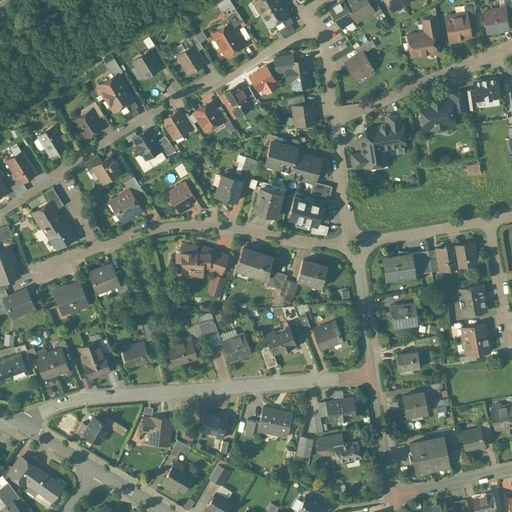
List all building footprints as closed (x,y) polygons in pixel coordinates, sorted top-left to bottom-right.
[(222,0),(219,1),(224,12),(235,7),(231,0),(222,0)] [(254,0),(255,0),(262,13),(279,2),(278,0),(254,0)] [(343,0),(341,0),(329,8),(340,27),(354,18),(355,19),(356,20),(372,10),(373,9),(367,0),(365,0),(364,1),(363,0),(349,0),(345,3),(343,0)] [(374,0),(363,0),(364,1),(365,0),(367,0),(373,9),(372,10),(374,12),(380,9),(374,0)] [(401,2),(400,0),(386,0),(391,8),(401,2)] [(473,1),(464,2),(466,11),(467,17),(476,16),(473,1)] [(279,2),(262,13),(270,25),(281,19),(285,25),(290,23),(293,22),(288,13),(287,14),(279,2)] [(505,7),(483,11),(487,33),(510,28),(508,16),(506,7),(505,7)] [(236,9),(224,16),(228,23),(231,28),(243,20),(236,9)] [(466,11),(447,15),(450,31),(455,30),(457,38),(470,35),(467,17),(466,11)] [(436,16),(423,19),(425,31),(425,32),(432,31),(432,35),(439,34),(436,16)] [(231,28),(228,23),(212,33),(226,55),(242,45),(231,28)] [(285,25),(278,30),(282,36),(294,29),(290,23),(285,25)] [(425,31),(407,34),(411,56),(420,54),(422,56),(425,55),(426,53),(435,52),(432,35),(432,31),(425,32),(425,31)] [(195,35),(184,42),(188,48),(193,45),(197,51),(203,47),(195,35)] [(371,39),(356,48),(359,54),(363,52),(375,45),(371,39)] [(188,48),(177,55),(188,73),(204,63),(197,51),(193,45),(188,48)] [(149,50),(133,60),(144,77),(160,67),(149,50)] [(359,54),(345,62),(355,78),(372,68),(363,52),(359,54)] [(282,57),(275,61),(275,68),(290,66),(289,62),(293,61),(292,55),(282,57)] [(114,58),(105,63),(113,76),(116,74),(116,75),(122,71),(114,58)] [(293,61),(289,62),(290,66),(293,87),(308,85),(305,60),(293,61)] [(113,76),(98,85),(99,86),(100,86),(107,97),(124,87),(116,75),(116,74),(113,76)] [(498,98),(496,78),(475,81),(478,106),(484,105),(483,100),(498,98)] [(239,84),(221,95),(232,113),(249,102),(242,89),(239,84)] [(257,101),(248,86),(242,89),(249,102),(251,105),(257,101)] [(124,87),(107,97),(114,109),(113,109),(114,110),(119,107),(125,103),(132,99),(131,99),(124,87)] [(466,91),(449,94),(449,99),(450,99),(452,111),(468,108),(466,91)] [(132,98),(131,99),(132,99),(125,103),(129,110),(123,114),(127,121),(139,114),(135,108),(138,106),(132,98)] [(443,98),(427,100),(428,102),(420,103),(422,114),(421,115),(419,117),(420,121),(422,123),(423,122),(424,129),(454,124),(452,111),(450,99),(449,99),(443,100),(443,98)] [(103,115),(95,101),(87,105),(90,110),(92,109),(98,118),(103,115)] [(210,102),(202,108),(202,107),(194,112),(203,127),(210,122),(212,126),(221,120),(222,120),(215,109),(210,102)] [(311,102),(292,105),(295,125),(314,122),(311,102)] [(125,103),(119,107),(123,114),(129,110),(125,103)] [(230,121),(221,106),(215,109),(222,120),(221,120),(224,125),(230,121)] [(90,110),(74,120),(85,137),(102,126),(98,118),(92,109),(90,110)] [(178,110),(163,119),(172,135),(178,131),(180,134),(189,129),(182,116),(178,110)] [(196,128),(187,113),(182,116),(189,129),(190,132),(196,128)] [(399,115),(386,117),(387,124),(400,122),(399,115)] [(381,124),(379,126),(380,127),(370,128),(367,126),(359,137),(362,139),(363,146),(362,146),(363,153),(364,165),(365,165),(371,164),(373,163),(374,162),(375,160),(386,158),(384,147),(387,147),(388,148),(394,147),(395,146),(404,144),(402,136),(403,134),(403,132),(402,131),(400,123),(400,122),(387,124),(385,123),(381,124)] [(53,125),(38,135),(52,158),(67,148),(53,125)] [(150,128),(132,140),(145,161),(163,150),(158,141),(150,128)] [(166,136),(158,141),(163,150),(168,157),(175,151),(166,136)] [(296,147),(271,140),(265,163),(266,163),(266,162),(271,163),(270,164),(285,168),(285,167),(289,169),(288,174),(289,174),(290,173),(294,175),(308,179),(308,178),(313,180),(313,181),(314,181),(315,175),(317,168),(320,158),(295,151),(296,147)] [(36,173),(22,151),(6,160),(20,183),(22,182),(36,173)] [(363,153),(352,155),(354,167),(364,165),(363,153)] [(97,154),(84,162),(89,170),(93,167),(101,161),(97,154)] [(328,159),(320,157),(320,158),(317,168),(330,171),(328,159)] [(101,161),(93,167),(103,182),(119,172),(116,166),(118,165),(118,163),(118,162),(118,161),(117,160),(116,160),(115,160),(114,160),(113,160),(110,162),(107,158),(101,161)] [(256,164),(250,162),(246,173),(252,175),(256,164)] [(480,163),(468,164),(468,173),(481,172),(480,163)] [(242,178),(222,173),(219,186),(218,185),(215,195),(235,200),(239,185),(240,186),(242,178)] [(142,189),(134,176),(124,182),(129,190),(130,189),(133,195),(142,189)] [(185,181),(169,191),(171,194),(170,200),(171,203),(175,204),(179,212),(194,203),(190,196),(193,194),(185,181)] [(283,187),(261,181),(261,182),(260,187),(253,210),(275,216),(278,207),(275,206),(279,193),(281,194),(283,187)] [(314,181),(313,181),(310,193),(328,198),(332,186),(314,181)] [(20,183),(12,188),(17,195),(27,189),(22,182),(20,183)] [(53,187),(42,193),(48,203),(50,201),(55,209),(63,204),(53,187)] [(129,190),(110,202),(113,201),(118,209),(115,211),(121,221),(137,211),(139,204),(133,195),(130,189),(129,190)] [(207,207),(197,192),(193,194),(190,196),(194,203),(199,212),(207,207)] [(50,201),(48,203),(33,212),(37,219),(37,221),(41,228),(44,228),(48,235),(49,234),(49,235),(65,225),(64,224),(55,209),(50,201)] [(332,208),(320,205),(315,222),(328,226),(332,208)] [(65,225),(49,235),(57,247),(60,246),(60,247),(77,240),(74,236),(75,236),(66,223),(64,224),(65,225)] [(0,243),(13,239),(9,227),(0,230),(0,243)] [(471,242),(427,249),(428,250),(431,271),(460,266),(460,264),(476,261),(474,250),(472,250),(471,242)] [(227,256),(213,252),(214,249),(203,246),(201,253),(195,253),(195,247),(193,245),(184,245),(181,247),(181,251),(177,251),(177,260),(181,260),(181,265),(184,268),(188,268),(188,274),(200,274),(202,272),(202,265),(210,265),(222,270),(227,256)] [(272,256),(243,246),(233,276),(234,276),(237,268),(264,278),(272,256)] [(18,276),(8,248),(0,250),(0,282),(6,280),(18,276)] [(428,250),(411,253),(414,271),(413,271),(413,274),(431,271),(428,250)] [(411,253),(383,257),(385,275),(413,271),(414,271),(411,253)] [(326,266),(302,259),(296,279),(310,283),(311,282),(321,285),(326,266)] [(108,264),(89,272),(96,292),(115,285),(119,284),(115,272),(113,269),(110,270),(108,264)] [(128,289),(121,270),(115,272),(119,284),(115,285),(118,292),(128,289)] [(286,276),(271,271),(267,284),(281,289),(285,279),(286,276)] [(209,293),(221,296),(226,277),(214,274),(209,293)] [(297,283),(285,279),(281,289),(279,294),(292,298),(297,283)] [(0,289),(5,288),(8,287),(6,280),(0,282),(0,289)] [(79,282),(66,287),(66,286),(64,285),(53,289),(60,307),(66,304),(68,311),(87,304),(79,282)] [(482,283),(456,288),(457,288),(462,314),(461,314),(461,315),(487,310),(486,310),(481,284),(482,284),(482,283)] [(5,288),(0,289),(0,312),(9,311),(4,298),(8,296),(5,288)] [(8,296),(4,298),(9,311),(12,317),(34,308),(26,289),(8,296)] [(414,301),(389,305),(392,325),(416,322),(414,312),(415,311),(414,301)] [(294,304),(281,306),(286,320),(298,316),(298,315),(294,304)] [(448,305),(436,306),(438,325),(450,323),(448,305)] [(220,326),(228,324),(223,311),(216,314),(220,326)] [(211,312),(196,313),(199,322),(203,336),(218,332),(211,312)] [(311,330),(305,313),(298,315),(298,316),(304,333),(311,330)] [(147,318),(140,318),(147,340),(153,338),(147,318)] [(334,321),(314,329),(321,347),(333,342),(333,341),(340,339),(334,321)] [(199,322),(186,326),(189,335),(190,334),(191,340),(203,336),(199,322)] [(485,323),(461,327),(462,334),(460,335),(461,341),(489,336),(488,330),(486,330),(485,323)] [(290,328),(275,333),(274,330),(265,333),(271,348),(272,353),(273,353),(296,344),(290,328)] [(5,333),(4,344),(14,344),(14,333),(5,333)] [(189,335),(176,339),(177,342),(167,345),(173,364),(183,361),(196,356),(191,340),(190,334),(189,335)] [(439,334),(414,339),(415,345),(440,341),(439,334)] [(237,335),(221,341),(228,360),(251,352),(244,335),(238,338),(237,335)] [(106,336),(98,339),(103,352),(111,349),(106,336)] [(489,336),(461,341),(462,348),(465,347),(466,354),(489,350),(488,343),(490,343),(489,336)] [(64,338),(58,341),(60,348),(61,348),(62,351),(68,349),(64,338)] [(103,352),(98,339),(83,345),(89,360),(84,362),(89,378),(109,370),(103,352)] [(143,341),(131,345),(131,342),(121,345),(127,365),(149,359),(143,341)] [(24,344),(13,347),(15,354),(19,353),(27,350),(26,349),(24,344)] [(33,346),(26,349),(27,350),(31,362),(37,360),(36,356),(37,356),(33,346)] [(60,348),(49,352),(56,373),(68,369),(62,351),(61,348),(60,348)] [(272,353),(271,348),(261,352),(267,367),(277,363),(273,353),(272,353)] [(417,349),(396,352),(398,367),(412,365),(412,367),(419,366),(417,349)] [(37,356),(36,356),(37,360),(43,377),(56,373),(49,352),(37,356)] [(15,354),(0,359),(0,379),(12,375),(11,372),(25,367),(19,353),(15,354)] [(423,391),(401,395),(405,415),(427,410),(423,391)] [(442,398),(438,399),(438,397),(434,397),(435,400),(434,400),(436,411),(445,410),(442,398)] [(351,398),(326,402),(330,420),(354,415),(351,398)] [(511,403),(492,407),(496,428),(511,424),(511,403)] [(291,413),(276,409),(263,406),(257,429),(286,435),(291,413)] [(227,417),(203,412),(200,429),(216,432),(216,436),(222,437),(227,417)] [(99,420),(94,417),(88,425),(88,426),(84,433),(99,442),(109,426),(114,430),(118,423),(106,415),(102,422),(99,420)] [(320,415),(314,415),(316,431),(322,430),(320,415)] [(170,418),(151,416),(151,418),(143,417),(142,428),(150,429),(148,442),(167,444),(170,418)] [(255,420),(247,418),(244,434),(252,436),(255,420)] [(488,418),(479,420),(481,427),(482,427),(483,434),(491,433),(488,418)] [(88,425),(82,422),(76,432),(83,436),(84,433),(88,426),(88,425)] [(481,427),(470,430),(470,431),(461,434),(465,449),(485,444),(483,434),(482,427),(481,427)] [(192,440),(194,432),(185,429),(183,437),(192,440)] [(310,438),(300,436),(296,453),(308,456),(309,450),(306,449),(307,445),(310,446),(311,441),(309,440),(310,438)] [(357,441),(340,444),(338,436),(333,437),(334,445),(336,461),(340,461),(340,462),(344,461),(343,460),(360,457),(357,441)] [(444,436),(409,443),(414,470),(449,463),(449,462),(447,451),(444,436)] [(184,443),(177,439),(170,452),(176,456),(184,443)] [(222,440),(220,450),(227,452),(229,441),(222,440)] [(459,449),(447,451),(449,462),(461,460),(459,449)] [(39,470),(20,457),(13,467),(9,473),(24,484),(25,483),(28,485),(28,486),(39,470)] [(183,465),(175,461),(173,464),(163,480),(164,480),(162,483),(175,491),(177,487),(182,491),(191,475),(180,469),(183,465)] [(6,462),(0,470),(0,471),(5,478),(9,473),(13,467),(6,462)] [(228,470),(217,463),(209,477),(220,484),(228,470)] [(53,480),(39,470),(28,486),(29,486),(30,484),(39,490),(38,491),(52,501),(63,485),(54,478),(53,480)] [(7,481),(0,487),(0,497),(6,505),(12,500),(13,501),(19,496),(7,481)] [(39,490),(30,484),(29,486),(28,486),(25,489),(26,491),(33,496),(35,496),(37,492),(38,491),(39,490)] [(226,511),(232,503),(214,492),(207,505),(217,511),(226,511)] [(493,492),(474,497),(477,511),(486,511),(497,510),(493,492)] [(313,496),(312,497),(306,494),(297,511),(298,511),(318,511),(324,503),(318,500),(318,499),(313,496)] [(469,511),(466,499),(451,502),(453,511),(469,511)] [(6,505),(0,509),(0,511),(21,511),(13,501),(12,500),(6,505)] [(446,511),(444,501),(422,506),(423,511),(446,511)]
